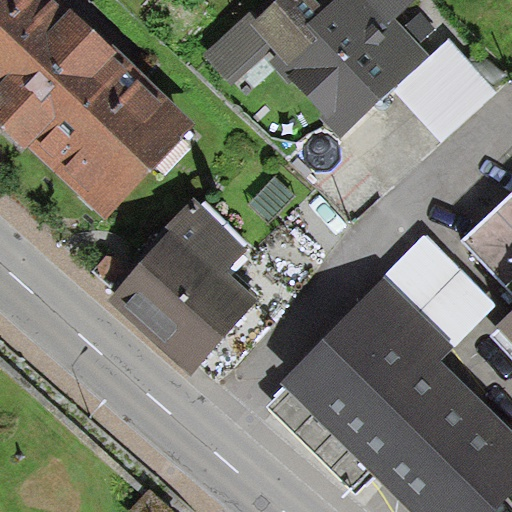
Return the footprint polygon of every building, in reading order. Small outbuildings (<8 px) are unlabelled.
[(63,0),(0,0),(0,122),(101,217),(192,120),(63,0)] [(279,0),(256,21),(251,15),(209,52),(234,80),(265,52),(290,80),(294,77),(342,131),(396,87),(430,56),(394,17),(413,0),(279,0)] [(430,56),(396,87),(442,139),(497,91),(450,38),(430,56)] [(511,193),(463,240),(511,291),(511,193)] [(175,231),(111,300),(192,373),(261,298),(226,266),(247,244),(194,196),(168,225),(175,231)] [(426,237),(281,381),(290,389),(375,475),(412,511),(490,511),(511,490),(511,427),(442,357),(494,305),(426,237)] [(511,315),(489,337),(511,361),(511,315)] [(375,475),(290,389),(271,408),(356,494),(375,475)]
